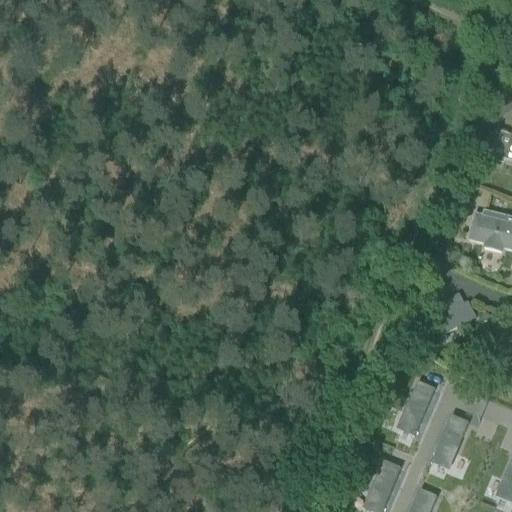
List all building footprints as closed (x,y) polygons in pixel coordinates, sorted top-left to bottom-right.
[(497,133),(488,161),(503,166),(504,161),(511,163),(511,137),(511,138),(497,133)] [(511,221),(484,214),(482,219),(475,217),(468,243),(485,247),(484,251),(501,255),(502,251),(511,253),(511,221)] [(430,318),(439,335),(441,339),(476,320),(467,305),(464,306),(459,296),(440,306),(442,311),(430,318)] [(499,321),(484,315),(482,322),(497,327),(499,321)] [(470,365),(467,375),(477,378),(480,368),(470,365)] [(418,384),(398,431),(416,438),(436,391),(418,384)] [(453,417),(432,464),(449,472),(470,425),(453,417)] [(384,462),(363,510),(367,511),(383,511),(402,470),(384,462)] [(511,466),(499,499),(511,503),(511,466)] [(421,492),(412,511),(432,511),(438,499),(421,492)]
